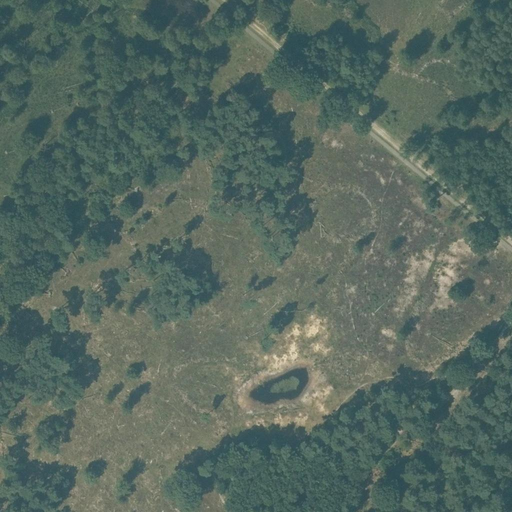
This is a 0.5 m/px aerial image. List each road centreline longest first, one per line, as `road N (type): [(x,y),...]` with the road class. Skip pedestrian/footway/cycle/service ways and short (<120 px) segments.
road 1 (track): [(0,328),(249,19)]
road 2 (track): [(226,0),(511,241)]
road 3 (track): [(347,511),(511,314)]
